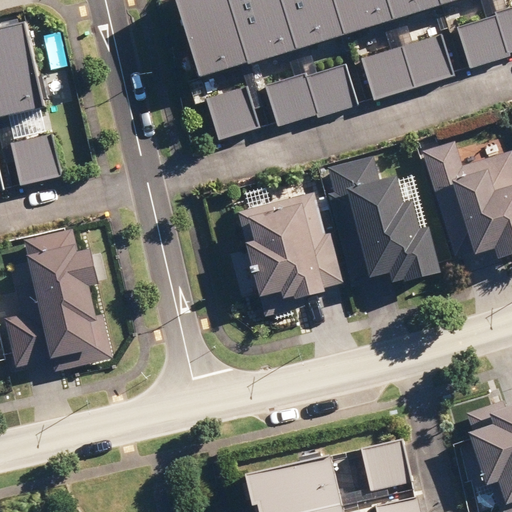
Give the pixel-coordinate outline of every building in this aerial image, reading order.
[(511,0),(192,0),(216,77),(223,75),(229,94),(214,99),(227,140),(268,127),(255,85),(269,80),(284,128),(365,102),(352,62),(368,57),(382,101),(465,75),(451,32),(466,27),(478,68),(511,57),(511,0)] [(0,190),(9,189),(0,151),(0,121),(15,118),(30,184),(71,175),(63,139),(66,139),(38,18),(13,24),(14,29),(0,32),(0,190)] [(443,129),(420,137),(464,259),(485,251),(487,256),(506,249),(509,259),(511,257),(511,153),(498,158),(491,137),(467,146),(464,138),(448,144),(443,129)] [(379,155),(334,167),(339,193),(335,194),(359,283),(402,271),(405,283),(452,270),(440,227),(435,228),(426,198),(414,201),(407,174),(386,180),(379,155)] [(248,206),(254,249),(232,252),(238,298),(267,294),(270,315),(304,310),(302,300),(336,295),(334,284),(350,282),(344,237),(326,239),(323,216),(326,216),(323,196),(248,206)] [(85,255),(83,230),(31,235),(34,261),(43,260),(45,281),(23,283),(26,314),(16,315),(20,364),(56,361),(57,372),(73,370),(71,354),(106,351),(103,322),(107,321),(103,282),(108,281),(105,253),(85,255)] [(511,400),(473,411),(493,482),(509,477),(511,487),(511,489),(502,492),(507,510),(511,508),(511,400)] [(418,480),(409,437),(368,446),(377,489),(418,480)] [(357,511),(342,450),(255,471),(262,501),(270,499),(273,511),(357,511)] [(380,511),(426,511),(422,496),(380,507),(380,511)]
